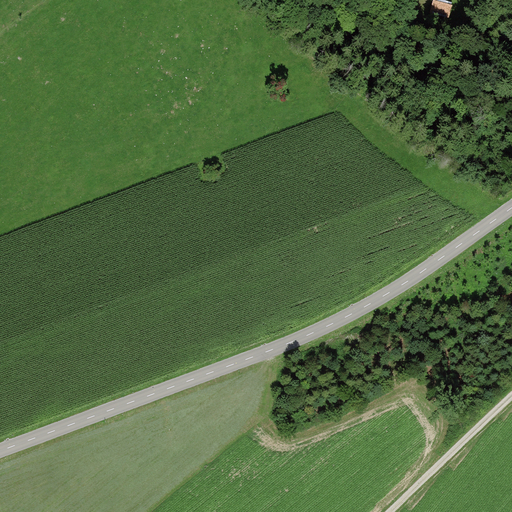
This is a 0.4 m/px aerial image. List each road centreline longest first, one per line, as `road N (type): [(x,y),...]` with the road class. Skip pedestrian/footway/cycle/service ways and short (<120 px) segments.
road 1 (tertiary): [(511,208),(330,325),(0,451)]
road 2 (track): [(511,395),(392,511)]
